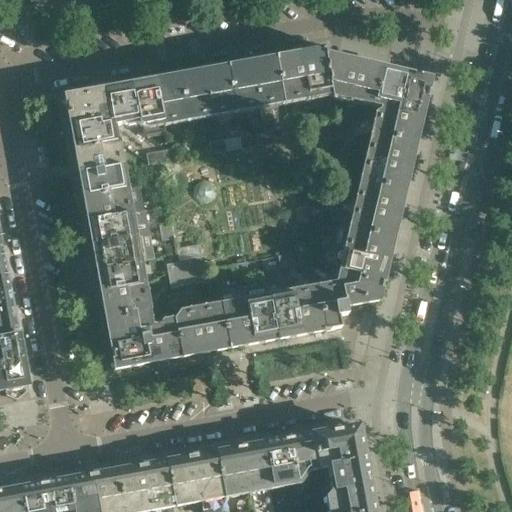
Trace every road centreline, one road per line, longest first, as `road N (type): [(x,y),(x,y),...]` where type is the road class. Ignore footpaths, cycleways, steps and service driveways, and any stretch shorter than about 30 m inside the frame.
road 1 (residential): [(498,35),(395,11),(0,80)]
road 2 (residential): [(66,456),(404,392)]
road 3 (residential): [(66,456),(13,157)]
road 4 (tertiary): [(453,229),(498,35)]
road 5 (tertiary): [(453,229),(440,243),(404,392)]
road 6 (tertiary): [(428,388),(453,229)]
road 7 (tertiary): [(438,511),(423,432),(428,388)]
road 8 (tertiary): [(404,392),(416,511)]
